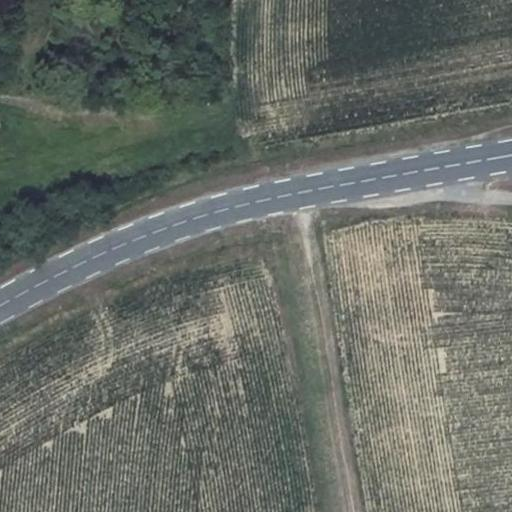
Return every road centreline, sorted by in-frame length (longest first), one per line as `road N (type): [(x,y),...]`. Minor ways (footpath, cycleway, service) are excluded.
road 1 (tertiary): [(0,306),(185,219),(511,156)]
road 2 (track): [(304,192),(352,511)]
road 3 (track): [(393,177),(511,198)]
